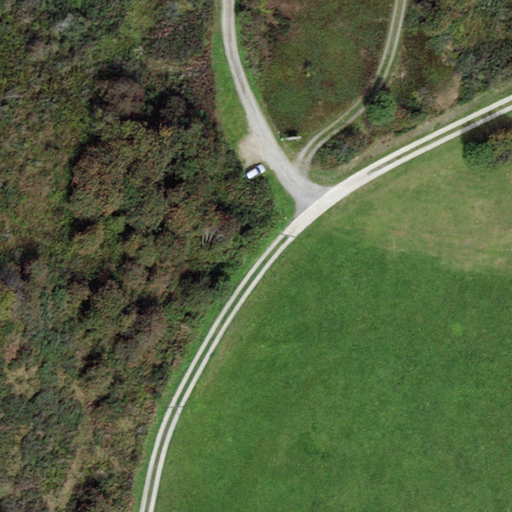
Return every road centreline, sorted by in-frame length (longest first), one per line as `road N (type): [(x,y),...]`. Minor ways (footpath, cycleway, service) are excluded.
road 1 (track): [(324,208),(249,278),(178,408),(151,511)]
road 2 (track): [(324,208),(274,148),(235,54),(230,0)]
road 3 (track): [(294,173),(375,100),(414,0)]
road 4 (track): [(511,109),(324,208)]
